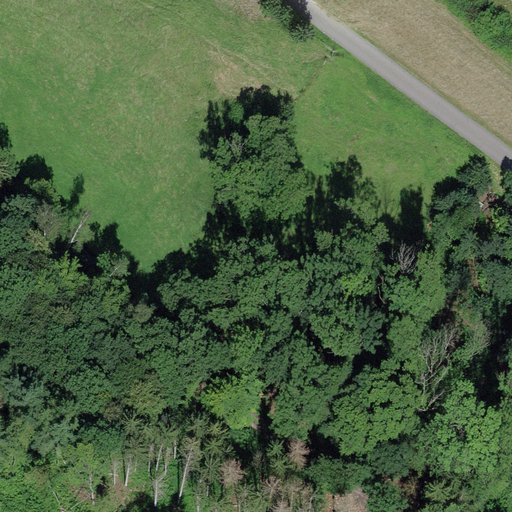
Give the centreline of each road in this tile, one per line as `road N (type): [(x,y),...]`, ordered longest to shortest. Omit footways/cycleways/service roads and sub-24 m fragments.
road 1 (unclassified): [(511,160),(299,0)]
road 2 (track): [(134,302),(0,172)]
